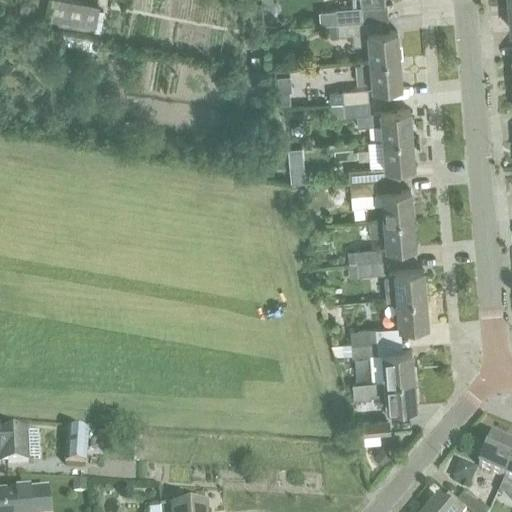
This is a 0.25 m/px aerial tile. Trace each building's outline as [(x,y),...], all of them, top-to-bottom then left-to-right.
[(95,27),(98,6),(65,0),(47,0),(44,19),(95,27)] [(359,0),(360,7),(335,9),(336,23),(366,21),(387,19),(386,5),(385,0),(359,0)] [(336,23),(328,24),(329,37),(337,36),(352,34),(353,46),(367,45),(369,60),(399,57),(397,29),(388,30),(387,19),(366,21),(336,23)] [(253,57),(252,66),(263,66),(263,57),(253,57)] [(399,57),(369,60),(355,61),(357,82),(371,81),(371,88),(402,85),(399,57)] [(330,104),(368,101),(367,87),(329,91),(330,104)] [(288,93),(278,94),(279,105),(289,104),(288,93)] [(369,112),(368,101),(330,104),(331,116),(356,114),(357,127),(381,125),(382,139),(412,136),(410,108),(369,112)] [(370,168),(348,170),(349,182),(375,180),(374,167),(380,167),(384,167),(399,166),(415,164),(412,136),(382,139),(368,140),(370,168)] [(303,166),(289,167),(291,187),(304,185),(303,166)] [(375,180),(349,182),(352,208),(381,205),(383,220),(412,217),(410,189),(401,190),(376,192),(375,180)] [(412,217),(383,220),(382,220),(369,221),(370,235),(384,233),(385,247),(415,245),(412,217)] [(349,263),(381,260),(380,247),(348,250),(349,263)] [(383,273),(381,260),(349,263),(350,276),(383,273)] [(395,299),(426,296),(423,268),(387,271),(388,275),(383,275),(385,300),(395,299)] [(426,296),(395,299),(398,326),(400,326),(428,324),(426,296)] [(359,330),(349,330),(351,344),(376,341),(375,328),(359,330)] [(376,341),(351,344),(352,356),(370,354),(377,354),(376,341)] [(351,344),(342,344),(343,357),(352,356),(351,344)] [(411,350),(381,353),(384,381),(414,378),(411,350)] [(384,381),(372,382),(352,383),(353,399),(371,398),(371,396),(385,395),(386,408),(416,406),(414,378),(384,381)] [(363,435),(389,432),(388,419),(361,422),(363,435)] [(0,429),(0,428),(0,460),(7,460),(7,466),(28,464),(28,460),(39,460),(37,434),(26,435),(26,432),(1,434),(0,429)] [(85,467),(87,433),(67,431),(64,465),(85,467)] [(504,480),(511,461),(511,448),(490,439),(477,469),(504,480)] [(373,457),(383,467),(392,457),(382,447),(373,457)] [(453,478),(469,485),(476,470),(460,463),(453,478)] [(73,493),(86,493),(86,483),(73,483),(73,493)] [(48,511),(47,491),(0,495),(0,511),(48,511)] [(466,511),(485,511),(464,494),(456,503),(466,511)] [(436,503),(428,511),(465,511),(466,511),(456,503),(447,496),(440,505),(436,503)]
